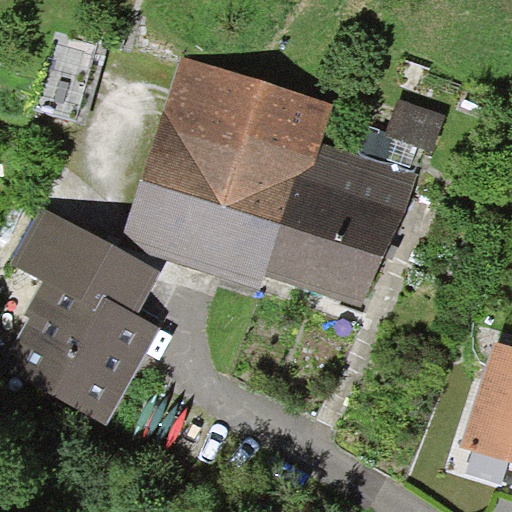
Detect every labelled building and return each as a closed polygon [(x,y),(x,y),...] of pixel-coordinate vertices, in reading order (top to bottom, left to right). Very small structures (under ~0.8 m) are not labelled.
[(182,58),(118,247),(261,295),(267,277),(369,311),(389,252),(415,175),(323,145),(335,109),(182,58)] [(443,116),(398,101),(386,137),(432,151),(443,116)] [(107,299),(138,317),(161,278),(40,210),(9,264),(42,283),(98,315),(107,299)] [(21,318),(30,323),(1,375),(105,433),(163,331),(138,317),(107,299),(98,315),(42,283),(21,318)] [(511,355),(497,350),(464,453),(511,468),(511,355)]
